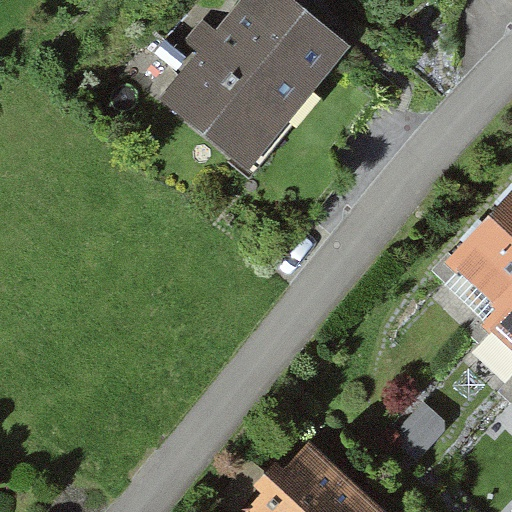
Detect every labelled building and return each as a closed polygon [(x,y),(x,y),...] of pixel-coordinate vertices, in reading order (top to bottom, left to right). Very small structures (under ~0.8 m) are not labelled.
[(463,0),(477,16),(497,0),(463,0)] [(259,11),(153,132),(248,215),(354,93),(259,11)] [(511,181),(444,253),(505,311),(511,303),(511,181)] [(490,326),(511,346),(511,303),(505,311),(490,326)] [(381,511),(304,439),(283,465),(255,463),(258,489),(235,511),(381,511)]
